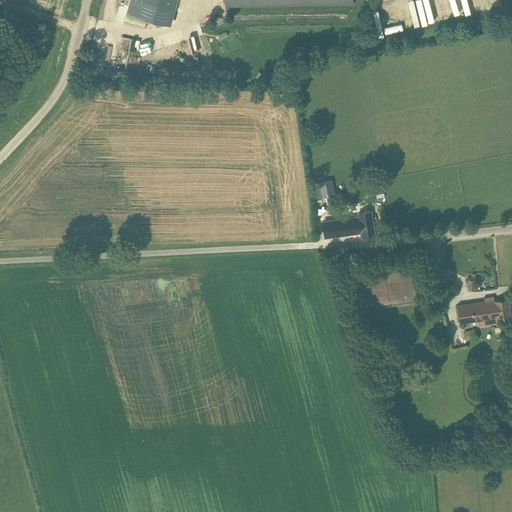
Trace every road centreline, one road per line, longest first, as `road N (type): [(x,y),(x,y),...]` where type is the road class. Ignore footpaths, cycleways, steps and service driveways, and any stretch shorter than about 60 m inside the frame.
road 1 (unclassified): [(0,260),(511,227)]
road 2 (unclassified): [(0,167),(62,95),(82,52),(92,0)]
